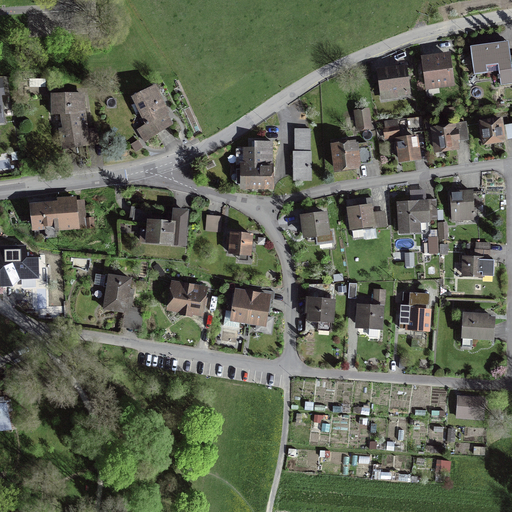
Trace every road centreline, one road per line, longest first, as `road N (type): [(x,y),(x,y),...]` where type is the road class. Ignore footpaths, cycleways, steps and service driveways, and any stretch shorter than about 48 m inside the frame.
road 1 (residential): [(157,168),(319,75),(411,36),(511,14)]
road 2 (residential): [(0,305),(38,329),(289,367)]
road 3 (residential): [(257,208),(325,189),(511,162)]
road 4 (residential): [(289,367),(511,386)]
road 5 (residential): [(289,367),(285,256),(257,208)]
road 6 (residential): [(0,193),(157,168)]
road 7 (track): [(269,511),(289,367)]
